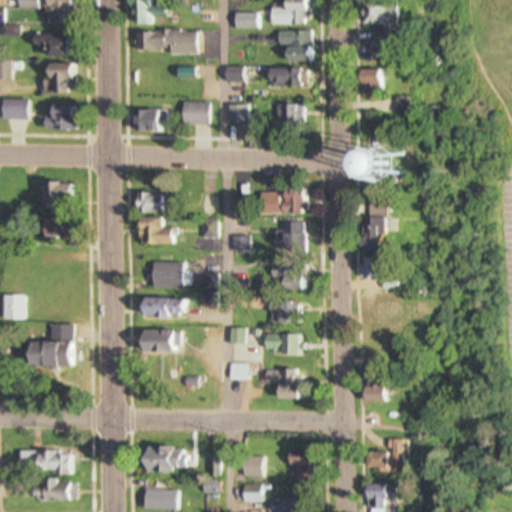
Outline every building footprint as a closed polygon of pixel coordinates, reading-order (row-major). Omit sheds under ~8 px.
[(160,24),(160,17),(173,17),(173,3),(162,3),(161,0),(134,0),(135,24),(160,24)] [(318,0),(289,0),(290,5),(274,5),(274,25),(308,24),(308,12),(319,11),(318,0)] [(407,1),(374,1),(374,28),(407,28),(407,1)] [(178,55),(203,55),(203,30),(158,31),(158,50),(178,49),(178,55)] [(306,33),(283,33),(283,43),(306,43),(306,33)] [(252,68),(235,68),(235,82),(252,82),(252,68)] [(281,84),(306,84),(306,70),(281,70),(281,84)] [(36,119),(36,99),(9,99),(9,119),(36,119)] [(217,123),(217,103),(188,103),(188,123),(217,123)] [(83,129),(83,105),(57,105),(57,129),(83,129)] [(139,109),(138,131),(173,131),(174,109),(139,109)] [(458,150),(421,158),(426,183),(463,176),(458,150)] [(290,214),(290,192),(268,192),(268,214),(290,214)] [(142,194),(142,214),(175,214),(175,194),(142,194)] [(204,215),(220,215),(220,198),(204,198),(204,215)] [(173,218),(153,218),(153,237),(163,237),(163,245),(182,245),(182,228),(173,228),(173,218)] [(159,288),(190,288),(190,263),(159,263),(159,288)] [(419,291),(419,265),(375,264),(375,279),(385,279),(385,283),(398,283),(398,291),(419,291)] [(374,315),(417,315),(417,296),(374,296),(374,315)] [(157,299),(157,316),(199,316),(199,299),(157,299)] [(157,353),(191,353),(191,331),(157,331),(157,353)] [(379,356),(418,356),(418,332),(379,332),(379,356)] [(283,337),(283,351),(305,351),(305,337),(283,337)] [(89,344),(43,343),(42,367),(88,368),(89,344)] [(375,404),(408,404),(408,386),(375,386),(375,404)] [(25,452),(25,473),(80,473),(80,452),(25,452)] [(202,473),(201,452),(158,454),(160,475),(202,473)] [(378,511),(397,511),(397,507),(414,507),(414,484),(379,484),(378,511)] [(271,486),(248,486),(248,503),(271,503),(271,486)] [(187,511),(187,491),(154,491),(154,511),(187,511)]
